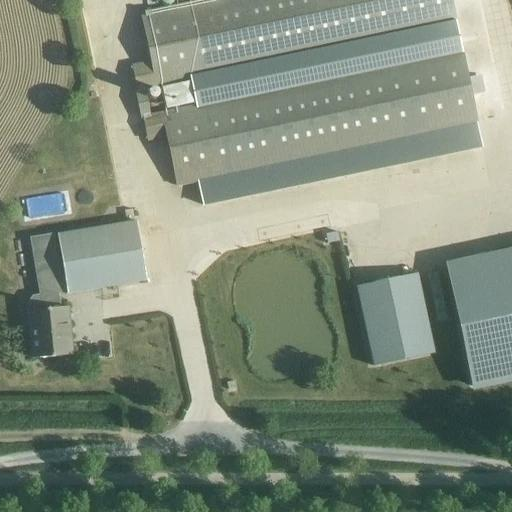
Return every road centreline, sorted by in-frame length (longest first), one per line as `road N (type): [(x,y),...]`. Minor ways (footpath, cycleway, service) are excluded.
road 1 (unclassified): [(0,465),(207,442),(511,470)]
road 2 (unclassified): [(511,480),(0,479)]
